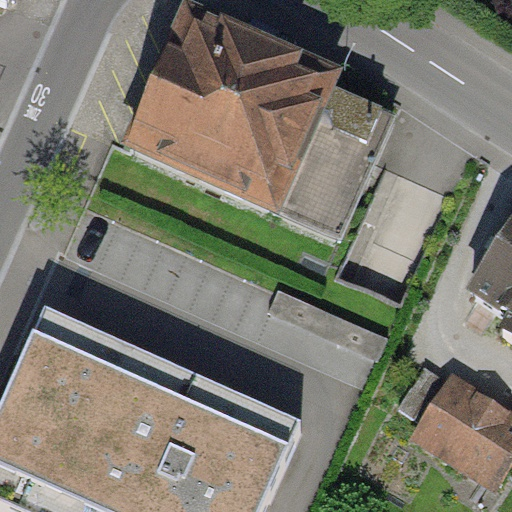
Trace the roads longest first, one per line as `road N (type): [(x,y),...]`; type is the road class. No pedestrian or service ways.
road 1 (residential): [(99,0),(0,229)]
road 2 (tertiary): [(511,115),(336,0)]
